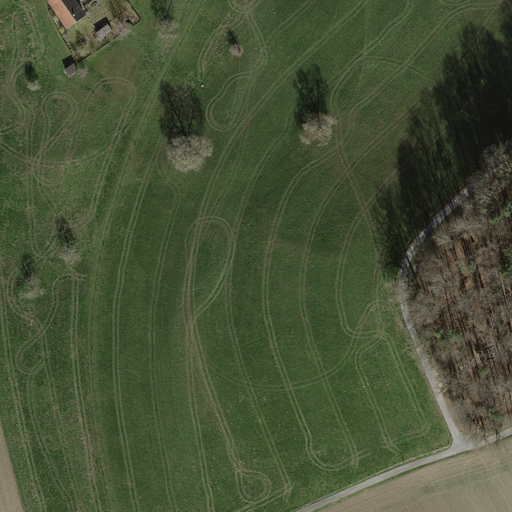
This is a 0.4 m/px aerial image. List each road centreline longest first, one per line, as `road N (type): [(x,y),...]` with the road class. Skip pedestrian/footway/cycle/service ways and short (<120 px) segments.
road 1 (track): [(116,511),(92,442),(84,361),(97,227),(121,154),(196,0)]
road 2 (track): [(511,150),(418,242),(402,274),(408,323),(461,447)]
road 3 (track): [(304,511),(461,447)]
